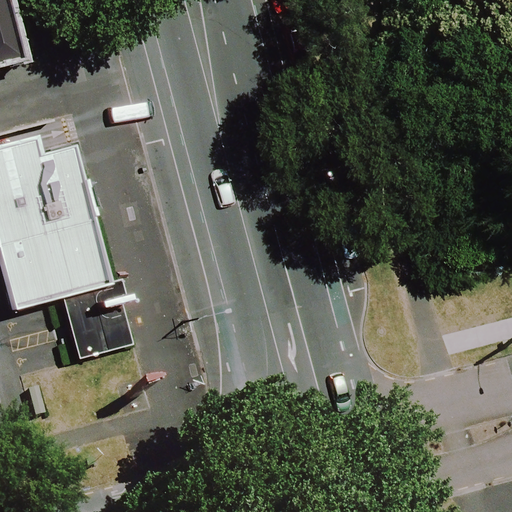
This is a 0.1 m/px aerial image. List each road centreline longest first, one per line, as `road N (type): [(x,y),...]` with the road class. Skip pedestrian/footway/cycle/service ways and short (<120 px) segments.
road 1 (secondary): [(190,0),(210,106),(308,477)]
road 2 (residential): [(308,477),(511,424)]
road 3 (residential): [(192,511),(308,477)]
